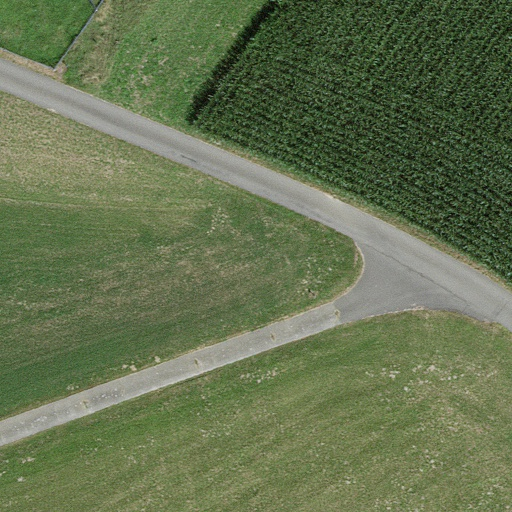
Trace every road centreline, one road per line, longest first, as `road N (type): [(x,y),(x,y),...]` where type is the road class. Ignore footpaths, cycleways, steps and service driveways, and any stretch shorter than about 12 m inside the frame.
road 1 (unclassified): [(0,69),(196,143),(429,278),(511,315)]
road 2 (track): [(0,437),(429,278)]
